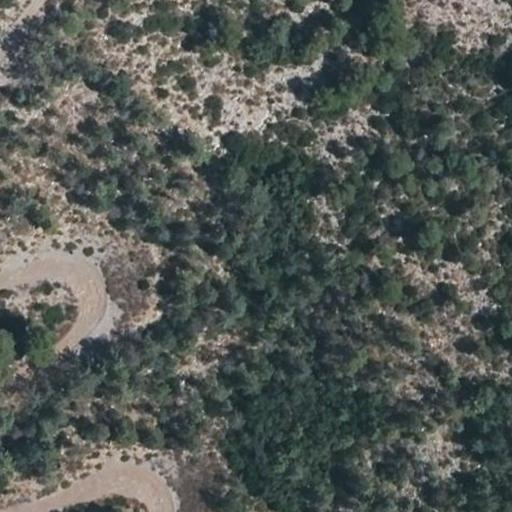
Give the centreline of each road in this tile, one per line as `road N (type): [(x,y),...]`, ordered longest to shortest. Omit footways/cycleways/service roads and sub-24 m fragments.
road 1 (track): [(0,381),(97,317),(93,286),(68,264),(0,276)]
road 2 (track): [(158,511),(155,498),(128,475),(12,511)]
